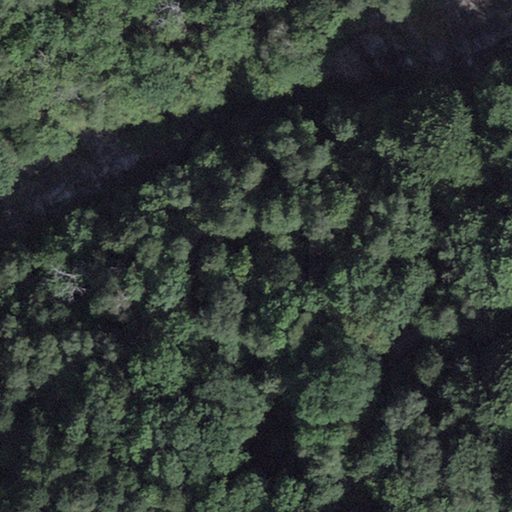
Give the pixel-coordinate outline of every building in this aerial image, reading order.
[(511,165),(499,165),(498,187),(511,187),(511,165)] [(367,223),(348,224),(349,248),(368,247),(367,223)] [(333,228),(315,228),(316,254),(334,253),(333,228)] [(331,260),(310,261),(311,282),(332,281),(331,260)] [(415,330),(401,330),(402,344),(415,344),(415,330)]
